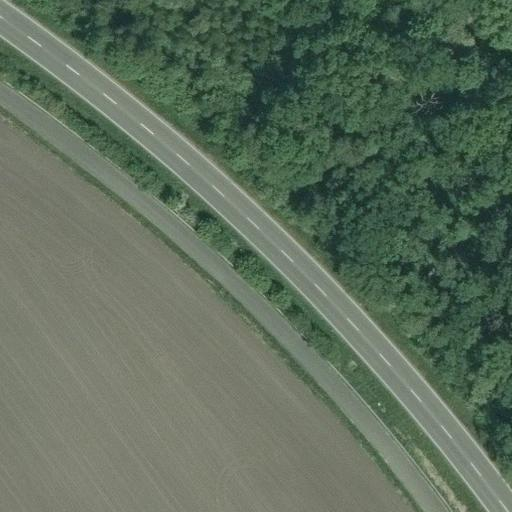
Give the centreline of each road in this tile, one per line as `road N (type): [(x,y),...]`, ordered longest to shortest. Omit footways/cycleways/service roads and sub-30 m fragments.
road 1 (primary): [(0,11),(196,163),(310,271),(511,510)]
road 2 (residential): [(0,85),(96,157),(300,339),(442,511)]
